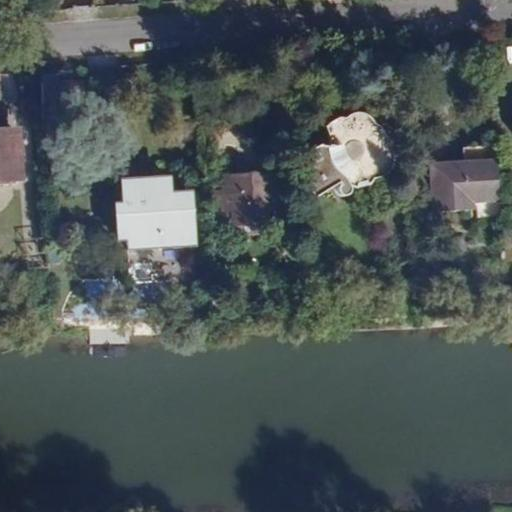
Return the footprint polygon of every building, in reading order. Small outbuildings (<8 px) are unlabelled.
[(71,106),(43,108),(44,127),(72,124),(71,106)] [(306,140),(296,152),(304,158),(304,163),(308,166),(311,164),(313,167),(312,171),(318,178),(317,184),(323,190),(322,194),(332,204),(350,184),(350,191),(353,194),(358,194),(361,191),(362,186),(384,177),(394,154),(386,131),(368,116),(348,114),(331,119),(321,139),(314,138),(306,140)] [(23,126),(0,127),(0,183),(28,181),(23,126)] [(498,161),(435,165),(437,211),(474,209),(473,199),(501,198),(498,161)] [(275,168),(221,171),(224,225),(244,224),(243,215),(278,213),(275,168)] [(172,175),(121,179),(123,202),(115,202),(118,241),(126,241),(127,251),(198,246),(194,191),(173,193),(172,175)]
